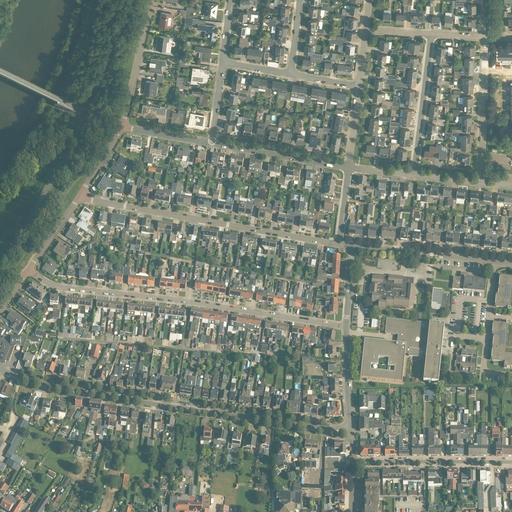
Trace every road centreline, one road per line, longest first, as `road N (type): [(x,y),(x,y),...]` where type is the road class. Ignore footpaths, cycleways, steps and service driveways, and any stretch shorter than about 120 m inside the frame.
road 1 (tertiary): [(351,430),(77,391),(0,370)]
road 2 (residential): [(345,327),(64,285),(28,269)]
road 3 (tertiary): [(0,264),(82,117),(80,108),(0,69)]
road 4 (residential): [(337,244),(76,196)]
road 5 (residential): [(511,462),(350,462)]
road 6 (residential): [(479,182),(486,36)]
road 7 (residential): [(413,175),(431,34)]
road 8 (residential): [(493,263),(352,247)]
road 9 (residential): [(348,168),(211,143)]
road 10 (residential): [(511,375),(482,366),(493,263)]
road 11 (tertiary): [(122,127),(149,0)]
